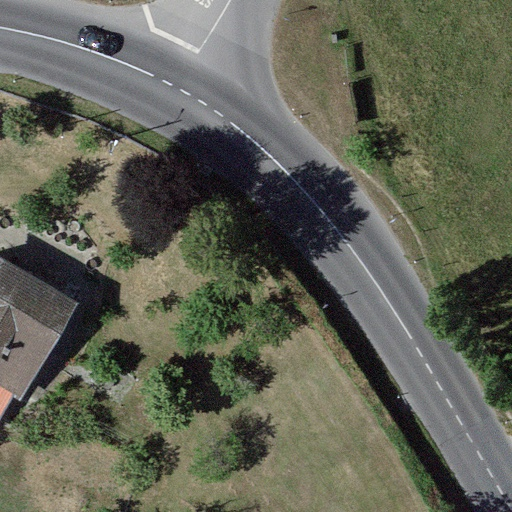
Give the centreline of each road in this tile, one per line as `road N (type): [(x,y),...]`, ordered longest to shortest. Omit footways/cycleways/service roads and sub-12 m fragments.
road 1 (tertiary): [(178,89),(253,140),(342,236),(511,510)]
road 2 (tertiary): [(0,28),(94,52),(178,89)]
